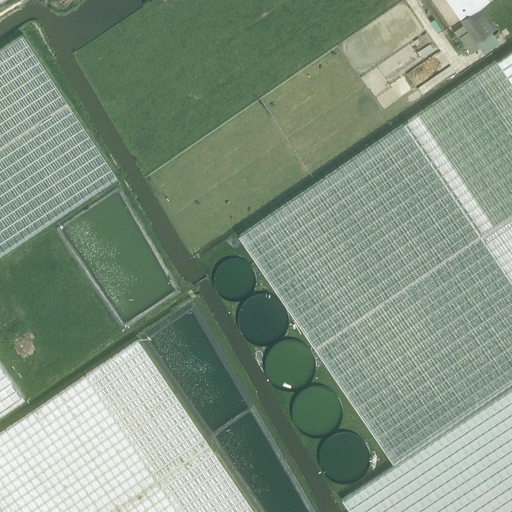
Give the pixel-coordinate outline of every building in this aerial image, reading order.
[(498,42),(491,32),(497,28),(481,5),(487,0),(447,0),(468,30),(459,36),(470,52),(479,46),(483,53),(498,42)] [(0,251),(116,173),(23,33),(0,48),(0,251)] [(511,48),(269,214),(239,234),(393,462),(511,381),(511,48)] [(0,511),(255,511),(138,338),(0,432),(0,511)] [(0,411),(24,395),(0,359),(0,411)] [(511,511),(511,389),(421,452),(345,502),(351,511),(511,511)]
